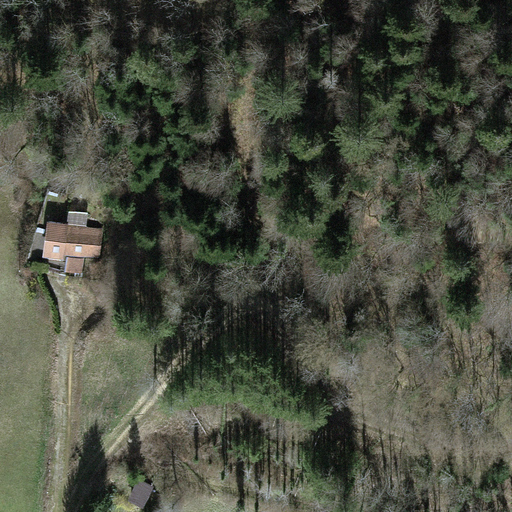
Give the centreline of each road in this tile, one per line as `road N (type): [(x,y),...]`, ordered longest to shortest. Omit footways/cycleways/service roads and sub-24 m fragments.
road 1 (track): [(71,511),(90,474),(125,434),(192,372),(255,331),(364,414),(511,438)]
road 2 (track): [(65,511),(62,277)]
